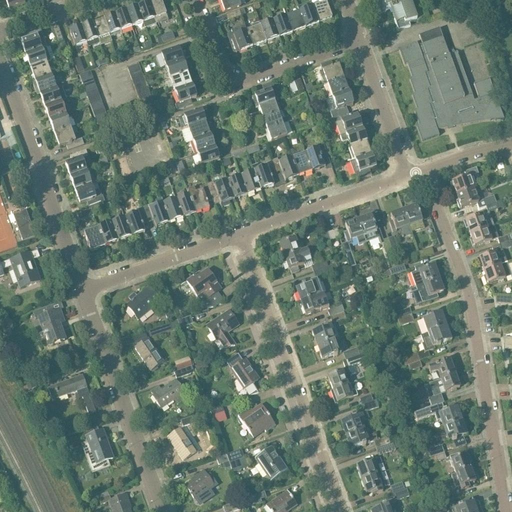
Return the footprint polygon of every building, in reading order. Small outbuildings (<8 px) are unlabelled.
[(25,4),(23,0),(4,0),(8,10),(25,4)] [(161,0),(149,5),(155,20),(157,25),(168,21),(161,0)] [(241,8),(237,0),(219,0),(224,14),(241,8)] [(367,0),(370,9),(373,8),(376,17),(390,12),(398,32),(410,27),(409,23),(417,20),(411,3),(408,4),(406,0),(367,0)] [(326,3),(312,8),(318,25),(332,20),(329,13),(333,11),(330,2),(326,3)] [(149,5),(138,9),(143,24),(145,29),(157,25),(155,20),(149,5)] [(305,29),(318,25),(312,8),(299,13),(305,29)] [(132,28),(143,24),(138,9),(127,13),(132,28)] [(241,17),(239,11),(225,16),(227,22),(241,17)] [(127,13),(115,17),(121,32),(132,28),(127,13)] [(292,34),(305,29),(299,13),(286,18),(292,34)] [(109,36),(121,32),(115,17),(104,21),(109,36)] [(272,21),(279,39),(292,34),(286,18),(279,20),(278,19),(272,21)] [(258,24),(266,44),(279,39),(272,21),(271,19),(258,24)] [(104,21),(93,25),(98,40),(100,44),(100,46),(112,42),(109,36),(104,21)] [(252,30),(247,32),(253,49),(266,44),(258,24),(251,27),(252,30)] [(100,44),(98,40),(93,25),(82,29),(87,45),(88,48),(100,44)] [(253,49),(247,32),(245,27),(231,32),(239,53),(253,49)] [(57,45),(64,42),(59,29),(52,31),(57,45)] [(87,45),(82,29),(70,33),(76,49),(87,45)] [(20,43),(25,56),(47,48),(40,31),(28,36),(29,39),(20,43)] [(161,37),(163,43),(175,39),(172,33),(161,37)] [(442,39),(422,46),(418,48),(416,44),(399,50),(404,65),(407,65),(412,79),(409,80),(414,95),(412,96),(417,111),(414,112),(419,127),(416,128),(421,143),(438,137),(436,131),(447,129),(445,125),(449,124),(451,128),(483,123),(504,122),(489,80),(473,86),(478,101),(474,102),(457,55),(449,58),(442,39)] [(25,56),(30,69),(47,63),(51,62),(47,48),(25,56)] [(165,69),(183,62),(178,49),(161,56),(165,68),(165,69)] [(79,59),(73,61),(78,75),(84,72),(79,59)] [(187,74),(183,62),(165,69),(170,81),(187,74)] [(30,69),(35,82),(51,76),(47,63),(30,69)] [(339,66),(333,68),(331,63),(321,66),(322,72),(319,73),(324,87),(327,85),(343,79),(339,66)] [(127,69),(129,75),(140,71),(138,65),(127,69)] [(142,76),(140,71),(129,75),(131,80),(142,76)] [(93,78),(90,72),(79,77),(81,83),(93,78)] [(191,86),(187,74),(170,81),(174,93),(191,86)] [(51,76),(35,82),(32,83),(35,91),(38,90),(40,96),(56,90),(51,76)] [(131,80),(133,86),(145,82),(143,77),(142,76),(131,80)] [(95,84),(93,78),(81,83),(83,89),(95,84)] [(348,92),(343,79),(327,85),(332,98),(348,92)] [(298,94),(304,92),(300,80),(294,82),(298,94)] [(147,88),(145,82),(133,86),(135,92),(147,88)] [(83,89),(85,95),(97,90),(95,84),(83,89)] [(252,98),(255,105),(256,105),(257,109),(259,108),(274,103),(278,101),(272,84),(262,88),(264,93),(255,97),(252,98)] [(313,91),(311,85),(305,87),(307,93),(313,91)] [(196,99),(191,86),(174,93),(179,105),(175,106),(177,112),(192,106),(190,101),(196,99)] [(62,88),(56,90),(40,96),(44,109),(61,103),(67,101),(62,88)] [(135,92),(137,98),(149,94),(147,88),(135,92)] [(99,96),(97,90),(85,95),(87,99),(88,101),(99,96)] [(348,92),(332,98),(336,111),(330,113),(332,119),(348,114),(346,108),(353,106),(348,92)] [(151,99),(149,94),(137,98),(140,103),(151,99)] [(88,101),(90,107),(101,102),(99,96),(88,101)] [(140,103),(142,109),(153,105),(151,101),(151,99),(140,103)] [(104,108),(101,102),(90,107),(92,113),(104,108)] [(44,109),(49,122),(66,116),(61,103),(44,109)] [(278,114),(274,103),(259,108),(263,119),(278,114)] [(307,116),(312,114),(308,103),(303,105),(307,116)] [(155,111),(153,105),(142,109),(144,115),(155,111)] [(92,113),(94,119),(106,114),(104,108),(92,113)] [(144,115),(146,121),(155,117),(157,116),(155,111),(144,115)] [(205,124),(200,112),(177,120),(181,133),(205,124)] [(278,114),(263,119),(267,131),(282,125),(286,124),(282,113),(278,114)] [(108,120),(106,114),(94,119),(96,125),(108,120)] [(350,119),(348,114),(332,119),(339,138),(345,136),(362,130),(357,116),(350,119)] [(49,122),(54,135),(70,129),(66,116),(49,122)] [(96,125),(99,131),(110,126),(108,120),(96,125)] [(192,143),(209,137),(205,124),(181,133),(186,145),(192,143)] [(287,137),(282,125),(267,131),(271,143),(287,137)] [(104,135),(112,132),(110,126),(99,131),(101,137),(104,135)] [(82,139),(75,142),(70,129),(54,135),(59,149),(66,146),(68,152),(84,146),(82,139)] [(364,136),(362,130),(345,136),(350,149),(366,143),(369,142),(366,135),(364,136)] [(197,155),(214,149),(209,137),(192,143),(197,155)] [(316,146),(318,150),(305,154),(312,174),(325,169),(322,162),(328,159),(323,143),(316,146)] [(350,149),(355,161),(371,156),(366,143),(350,149)] [(219,161),(214,149),(197,155),(201,168),(219,161)] [(70,179),(86,173),(82,160),(88,158),(86,151),(70,157),(72,163),(65,165),(70,179)] [(298,178),(312,174),(305,154),(291,159),(298,178)] [(371,177),(369,171),(376,169),(371,156),(355,161),(351,163),(358,181),(371,177)] [(298,178),(291,159),(279,164),(277,160),(271,162),(277,178),(282,176),(285,183),(298,178)] [(222,162),(224,168),(231,166),(229,160),(222,162)] [(265,164),(266,169),(253,173),(260,192),(274,187),(272,180),(277,178),(271,162),(265,164)] [(0,171),(0,176),(0,177),(13,173),(11,168),(0,171)] [(450,184),(453,193),(455,193),(456,197),(473,191),(479,189),(474,176),(478,175),(476,169),(464,173),(466,179),(450,184)] [(90,171),(86,173),(70,179),(75,192),(95,184),(90,171)] [(247,197),(260,192),(253,173),(240,178),(247,197)] [(234,202),(247,197),(240,178),(227,183),(234,202)] [(220,206),(234,202),(227,183),(226,179),(213,184),(213,183),(207,185),(212,201),(214,206),(220,204),(220,206)] [(89,209),(105,203),(102,197),(101,197),(96,184),(95,184),(75,192),(80,205),(87,203),(89,209)] [(207,203),(212,201),(207,185),(187,192),(189,196),(196,216),(210,211),(207,203)] [(479,189),(473,191),(456,197),(458,202),(456,203),(459,211),(484,202),(479,189)] [(189,196),(176,201),(183,220),(196,216),(189,196)] [(486,208),(497,204),(495,198),(484,202),(486,208)] [(183,220),(176,201),(163,206),(170,225),(183,220)] [(163,206),(161,202),(142,208),(148,225),(153,223),(153,224),(154,224),(156,230),(170,225),(163,206)] [(499,210),(497,204),(486,208),(488,213),(488,214),(489,213),(499,210)] [(424,229),(417,207),(404,212),(411,234),(424,229)] [(136,211),(137,215),(125,220),(132,239),(145,234),(143,228),(144,227),(143,227),(148,225),(142,208),(136,211)] [(94,217),(91,210),(77,215),(79,222),(94,217)] [(26,211),(13,216),(23,243),(36,238),(26,211)] [(411,234),(404,212),(390,217),(392,222),(389,224),(392,233),(401,230),(405,238),(412,235),(411,234)] [(468,230),(469,235),(494,226),(489,213),(488,214),(488,213),(463,222),(466,231),(468,230)] [(383,242),(379,231),(377,232),(371,217),(358,222),(364,237),(366,243),(378,239),(380,246),(384,245),(383,242)] [(132,239),(125,220),(112,224),(119,244),(132,239)] [(363,246),(366,244),(366,243),(364,237),(358,222),(345,226),(347,233),(343,234),(346,244),(342,246),(345,255),(351,253),(348,246),(352,245),(350,241),(356,239),(358,247),(363,245),(363,246)] [(119,244),(112,224),(98,229),(105,248),(119,244)] [(498,240),(494,226),(469,235),(471,240),(469,240),(473,249),(491,242),(497,240),(498,240)] [(84,234),(88,245),(87,245),(88,247),(89,247),(91,253),(105,248),(98,229),(84,234)] [(328,234),(331,243),(340,240),(337,231),(328,234)] [(322,246),(331,243),(327,233),(318,237),(322,246)] [(499,246),(510,242),(508,236),(498,240),(497,240),(499,246)] [(389,240),(394,254),(399,253),(394,238),(389,240)] [(284,259),(300,253),(295,240),(280,246),(284,259)] [(387,256),(394,254),(389,240),(383,242),(384,245),(387,256)] [(511,248),(510,242),(499,246),(501,252),(511,248)] [(431,249),(418,254),(421,261),(434,256),(431,249)] [(2,264),(0,258),(0,275),(6,274),(4,271),(12,267),(20,290),(40,283),(32,260),(40,257),(37,251),(2,264)] [(300,254),(300,253),(284,259),(289,272),(290,272),(291,276),(299,273),(298,269),(304,267),(302,261),(310,258),(307,251),(300,254)] [(351,253),(345,255),(350,270),(356,267),(351,253)] [(481,268),(483,273),(507,264),(504,257),(498,259),(495,253),(477,260),(480,269),(481,268)] [(313,274),(328,268),(326,263),(311,268),(313,274)] [(511,277),(507,264),(483,273),(485,277),(483,278),(486,287),(511,277)] [(336,265),(328,268),(313,274),(315,279),(325,276),(325,278),(334,275),(334,273),(338,272),(336,265)] [(411,275),(415,288),(439,280),(434,267),(424,270),(423,266),(414,269),(416,273),(411,275)] [(398,269),(390,271),(392,278),(406,273),(404,267),(398,269)] [(201,305),(203,307),(199,310),(202,313),(206,312),(206,311),(213,309),(223,301),(218,294),(221,291),(215,283),(218,281),(213,275),(210,277),(207,272),(200,276),(199,275),(187,283),(197,299),(204,295),(208,301),(201,305)] [(443,293),(439,280),(415,288),(410,290),(416,307),(438,299),(437,296),(443,293)] [(296,290),(301,303),(322,295),(317,281),(310,283),(310,285),(296,290)] [(132,303),(127,307),(138,321),(160,303),(149,289),(138,298),(136,296),(135,296),(134,295),(129,300),(132,303)] [(327,311),(329,318),(344,313),(341,305),(329,310),(323,295),(322,296),(322,295),(301,303),(305,317),(320,311),(320,313),(327,311)] [(173,323),(177,322),(172,306),(162,309),(167,321),(171,320),(173,323)] [(59,312),(52,314),(49,307),(32,313),(33,315),(35,321),(39,319),(49,347),(52,346),(53,347),(55,346),(55,345),(65,342),(59,326),(64,324),(59,312)] [(397,321),(411,316),(409,310),(395,315),(397,321)] [(206,328),(216,342),(218,344),(220,343),(226,352),(235,347),(227,335),(238,327),(229,313),(206,328)] [(344,313),(329,318),(332,326),(347,320),(344,313)] [(427,335),(446,328),(441,314),(422,321),(427,335)] [(414,324),(411,316),(397,321),(400,329),(414,324)] [(180,330),(193,326),(190,317),(177,322),(178,322),(180,329),(180,330)] [(173,323),(147,332),(150,339),(180,329),(178,322),(177,322),(173,323)] [(317,347),(336,340),(331,326),(311,333),(317,347)] [(452,342),(446,328),(427,335),(420,337),(423,345),(422,345),(424,353),(417,355),(419,363),(430,359),(428,353),(435,350),(434,348),(452,342)] [(135,349),(143,361),(142,361),(145,365),(151,373),(164,363),(148,340),(135,349)] [(341,355),(336,340),(317,347),(322,362),(341,355)] [(345,362),(360,357),(357,350),(342,355),(345,362)] [(243,363),(237,355),(226,363),(231,371),(244,391),(258,381),(245,362),(243,363)] [(408,367),(419,363),(417,355),(402,361),(405,368),(408,367)] [(363,365),(360,357),(345,362),(348,369),(357,365),(358,367),(363,365)] [(176,370),(190,368),(188,359),(174,362),(176,370)] [(440,381),(455,376),(450,362),(435,367),(428,369),(430,376),(438,374),(440,381)] [(422,369),(419,363),(408,367),(410,373),(422,369)] [(192,368),(174,374),(176,381),(194,375),(192,368)] [(328,379),(333,392),(348,386),(350,385),(352,385),(350,377),(351,377),(348,370),(342,371),(343,373),(328,379)] [(82,398),(89,417),(97,414),(82,376),(47,389),(52,402),(78,392),(80,399),(82,398)] [(455,376),(440,381),(429,385),(434,398),(430,400),(433,408),(445,404),(442,395),(459,389),(455,376)] [(165,388),(161,391),(159,388),(150,394),(152,397),(161,411),(175,401),(178,405),(183,401),(181,398),(185,395),(175,381),(169,386),(168,385),(165,388)] [(350,385),(348,386),(333,392),(330,393),(333,400),(335,399),(337,405),(357,398),(355,392),(353,392),(350,385)] [(361,406),(373,402),(371,396),(359,401),(361,406)] [(376,401),(373,402),(361,406),(364,414),(379,409),(376,401)] [(276,427),(262,406),(256,411),(253,407),(238,418),(240,421),(253,440),(254,440),(253,439),(261,434),(262,434),(261,433),(264,431),(266,433),(276,427)] [(210,412),(212,418),(224,414),(222,408),(210,412)] [(443,429),(462,422),(457,408),(438,415),(443,429)] [(340,423),(345,437),(364,430),(362,423),(369,420),(367,413),(340,423)] [(192,418),(181,422),(183,428),(194,424),(192,418)] [(467,437),(462,422),(443,429),(448,444),(467,437)] [(108,447),(107,448),(101,432),(95,435),(93,430),(79,435),(81,440),(86,438),(88,445),(83,447),(93,473),(108,467),(106,463),(113,460),(108,447)] [(167,439),(175,451),(177,454),(178,454),(183,462),(196,453),(181,430),(167,439)] [(350,451),(373,443),(376,451),(394,444),(392,437),(377,443),(374,436),(367,438),(364,430),(345,437),(350,451)] [(398,443),(394,444),(376,451),(379,458),(401,450),(398,443)] [(435,458),(444,454),(441,447),(427,452),(429,460),(435,458)] [(255,460),(267,477),(262,480),(266,486),(287,472),(271,449),(255,460)] [(241,451),(226,456),(229,463),(229,464),(244,458),(241,451)] [(444,454),(435,458),(437,463),(446,460),(444,454)] [(229,464),(229,463),(226,456),(216,460),(218,467),(223,465),(225,470),(230,468),(229,464)] [(451,462),(455,475),(470,470),(469,465),(471,464),(469,456),(466,457),(466,456),(451,462)] [(360,481),(360,480),(361,481),(381,474),(377,466),(382,464),(380,459),(376,461),(375,461),(356,468),(358,474),(358,475),(360,481)] [(471,470),(470,470),(455,475),(451,477),(455,490),(460,488),(462,492),(470,489),(468,485),(475,483),(473,478),(476,477),(473,469),(471,470)] [(185,487),(190,495),(191,497),(192,497),(194,500),(214,487),(204,472),(194,479),(195,481),(185,487)] [(384,483),(381,474),(361,481),(361,483),(363,489),(364,489),(366,495),(371,494),(372,497),(382,493),(381,490),(390,487),(388,482),(384,483)] [(392,495),(404,491),(402,484),(390,489),(392,495)] [(425,489),(427,497),(434,494),(432,487),(425,489)] [(406,490),(404,491),(392,495),(395,503),(409,498),(406,490)] [(266,507),(266,508),(268,511),(288,511),(296,507),(297,506),(287,492),(286,493),(287,493),(267,507),(266,507)] [(243,501),(245,509),(261,503),(260,501),(266,499),(264,493),(243,501)] [(434,500),(435,501),(437,507),(442,505),(452,502),(449,494),(434,500)] [(126,496),(111,502),(109,497),(99,501),(101,506),(109,503),(111,511),(130,511),(128,507),(130,506),(126,496)] [(236,511),(245,509),(243,501),(230,506),(223,508),(224,511),(236,511)] [(398,511),(395,503),(370,511),(398,511)] [(476,511),(473,503),(462,507),(461,506),(457,508),(458,509),(455,510),(454,509),(451,510),(452,511),(476,511)]
